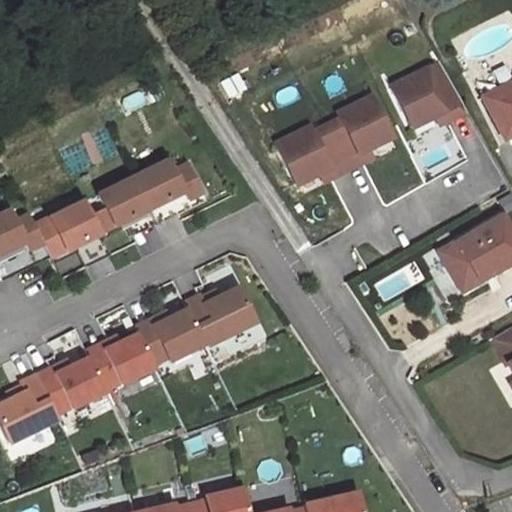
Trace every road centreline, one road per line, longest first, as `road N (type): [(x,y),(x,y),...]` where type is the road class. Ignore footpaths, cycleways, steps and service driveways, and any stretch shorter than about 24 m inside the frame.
road 1 (residential): [(434,511),(260,233),(226,230),(21,331)]
road 2 (residential): [(511,481),(468,472),(330,262)]
